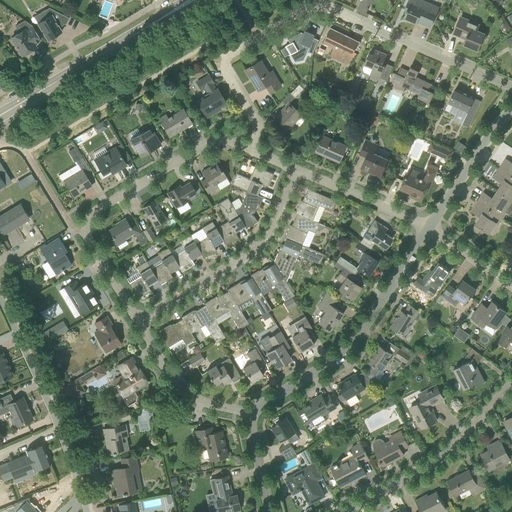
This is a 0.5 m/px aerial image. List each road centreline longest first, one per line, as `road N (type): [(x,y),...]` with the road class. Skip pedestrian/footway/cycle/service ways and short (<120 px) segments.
road 1 (residential): [(511,88),(325,9),(302,11),(226,57),(223,68),(255,121),(250,149)]
road 2 (residential): [(250,149),(217,137),(88,215),(83,233),(137,321)]
road 3 (residential): [(248,415),(343,355),(429,227)]
road 4 (unclassified): [(84,511),(64,443),(0,299)]
road 5 (residential): [(137,321),(260,247),(295,170)]
road 6 (tertiary): [(0,116),(193,0)]
road 7 (residential): [(343,511),(437,462),(511,383)]
road 8 (residential): [(137,321),(176,386),(248,415)]
road 9 (residential): [(429,227),(295,170)]
road 10 (residential): [(429,227),(511,111)]
